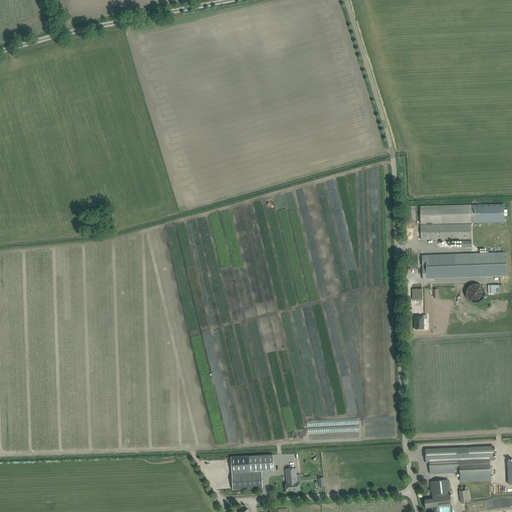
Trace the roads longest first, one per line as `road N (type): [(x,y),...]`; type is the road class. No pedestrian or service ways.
road 1 (unclassified): [(411,493),(393,157),(345,0)]
road 2 (unclassified): [(0,51),(230,0)]
road 3 (unclassified): [(227,511),(222,501),(411,493)]
